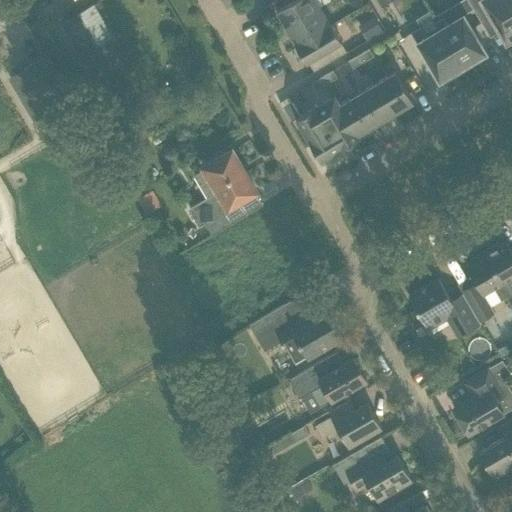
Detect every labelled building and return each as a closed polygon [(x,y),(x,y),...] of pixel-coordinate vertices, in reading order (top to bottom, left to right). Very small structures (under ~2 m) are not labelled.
[(290,0),(276,9),(286,26),(319,6),(315,0),(290,0)] [(511,0),(467,0),(482,24),(493,17),(506,40),(511,36),(511,0)] [(64,22),(90,67),(120,49),(93,4),(64,22)] [(286,26),(296,43),(297,44),(330,24),(319,6),(286,26)] [(435,21),(440,29),(462,66),(485,52),(463,14),(447,23),(443,16),(435,21)] [(374,19),(360,27),(368,39),(381,31),(374,19)] [(297,44),(296,43),(295,44),(306,62),(341,40),(331,23),(330,24),(297,44)] [(440,29),(427,36),(420,26),(410,31),(439,80),(462,66),(440,29)] [(369,47),(359,53),(363,61),(373,55),(369,47)] [(363,61),(359,53),(348,60),(352,67),(363,61)] [(8,77),(34,121),(73,98),(64,83),(47,54),(8,77)] [(332,69),(322,75),(326,83),(337,76),(332,69)] [(395,70),(376,81),(394,112),(413,101),(395,70)] [(78,74),(64,83),(73,98),(87,90),(78,74)] [(326,83),(322,75),(311,81),(316,89),(326,83)] [(376,81),(358,92),(376,123),(394,112),(376,81)] [(358,92),(339,103),(357,133),(376,123),(358,92)] [(357,133),(339,103),(334,95),(295,118),(309,141),(309,142),(320,160),(341,147),(344,145),(344,144),(347,142),(348,143),(359,137),(357,133)] [(218,191),(189,208),(199,224),(204,221),(212,234),(247,213),(239,200),(256,190),(232,149),(203,166),(218,191)] [(256,217),(252,210),(247,213),(212,234),(190,247),(200,264),(224,250),(222,246),(233,239),(245,261),(281,239),(268,217),(258,224),(255,218),(256,217)] [(497,242),(484,250),(510,294),(511,293),(511,251),(506,240),(498,245),(497,242)] [(274,300),(309,278),(296,257),(286,263),(283,258),(284,257),(280,249),(218,287),(228,304),(252,289),(250,286),(262,279),(274,300)] [(460,288),(462,292),(479,321),(493,312),(490,306),(500,300),(501,300),(510,294),(484,250),(471,258),(472,260),(465,264),(473,277),(458,285),(460,288)] [(479,321),(462,292),(451,299),(448,294),(438,277),(408,295),(425,324),(444,313),(458,337),(475,326),(479,324),(478,322),(479,321)] [(249,323),(264,350),(282,339),(295,361),(306,355),(307,358),(325,348),(342,338),(328,314),(310,324),(304,313),(294,319),(284,303),(249,323)] [(506,343),(497,348),(502,356),(511,351),(506,343)] [(310,391),(319,405),(331,399),(331,400),(349,389),(366,379),(353,357),(336,367),(329,355),(311,365),(290,377),(301,397),(310,391)] [(175,366),(167,370),(172,381),(180,377),(175,366)] [(472,396),(453,407),(468,433),(486,423),(503,413),(495,399),(504,394),(488,367),(481,371),(464,381),(472,396)] [(381,427),(367,402),(356,408),(350,398),(328,411),(330,415),(315,425),(322,437),(327,434),(329,438),(340,431),(348,446),(364,437),(381,427)] [(511,416),(499,425),(505,435),(478,451),(494,476),(511,465),(511,416)] [(24,417),(0,418),(0,442),(25,442),(24,417)] [(290,432),(295,441),(308,433),(303,425),(290,432)] [(283,436),(266,446),(271,455),(288,445),(283,436)] [(412,479),(397,454),(387,460),(380,449),(369,456),(363,445),(334,462),(344,479),(349,477),(356,490),(367,483),(377,500),(412,479)] [(312,487),(306,477),(288,487),(295,497),(312,487)] [(430,511),(426,503),(410,511),(403,500),(382,511),(430,511)]
